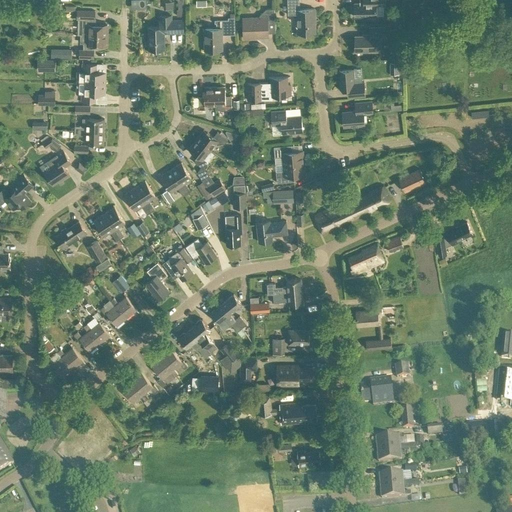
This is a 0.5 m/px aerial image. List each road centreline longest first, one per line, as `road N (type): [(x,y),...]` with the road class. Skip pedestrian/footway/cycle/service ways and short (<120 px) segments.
road 1 (residential): [(69,408),(32,363),(32,232),(50,210),(109,171),(123,148)]
road 2 (residential): [(69,408),(220,278),(314,255)]
road 3 (residential): [(472,180),(452,142),(435,135),(340,150),(325,138),(318,54)]
road 4 (residential): [(349,511),(335,314),(314,255)]
road 5 (residential): [(314,255),(472,180)]
road 6 (residential): [(171,71),(318,54)]
